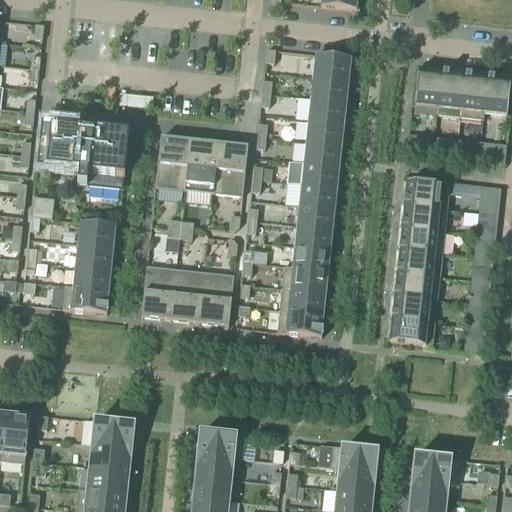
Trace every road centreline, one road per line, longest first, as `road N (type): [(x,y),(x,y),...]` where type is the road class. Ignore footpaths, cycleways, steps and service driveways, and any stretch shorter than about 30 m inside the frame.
road 1 (residential): [(0,5),(380,45)]
road 2 (residential): [(367,169),(511,184)]
